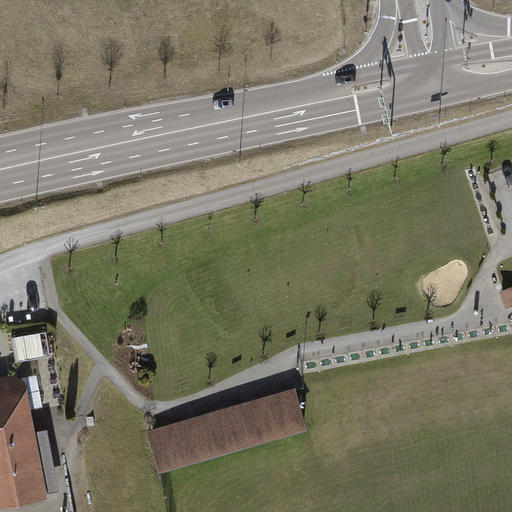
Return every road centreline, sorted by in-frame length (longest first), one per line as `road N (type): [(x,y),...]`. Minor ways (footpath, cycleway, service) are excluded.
road 1 (secondary): [(0,186),(437,93)]
road 2 (secondary): [(343,81),(0,154)]
road 3 (track): [(44,249),(54,307),(100,361)]
